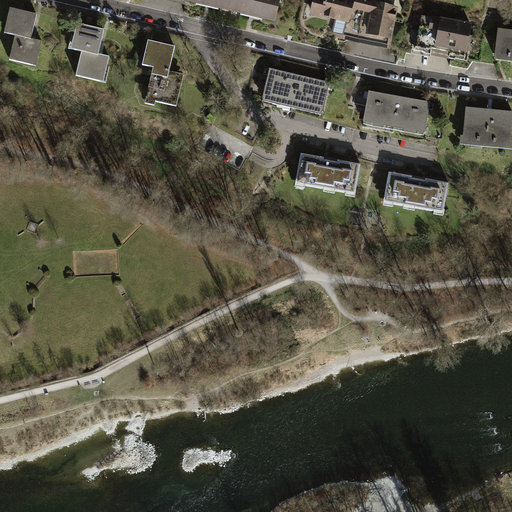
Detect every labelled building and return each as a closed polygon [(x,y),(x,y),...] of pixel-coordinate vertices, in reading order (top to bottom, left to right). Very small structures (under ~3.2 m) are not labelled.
[(274,0),(180,0),(179,5),(269,25),(274,0)] [(311,0),(308,14),(334,20),(331,35),(388,47),(397,5),(374,0),(311,0)] [(37,15),(14,9),(8,34),(15,35),(10,60),(33,65),(36,50),(40,51),(42,41),(31,39),(37,15)] [(468,26),(420,16),(413,49),(461,59),(468,26)] [(104,30),(80,25),(74,50),(82,52),(76,76),(100,82),(103,66),(107,67),(110,57),(99,54),(104,30)] [(511,31),(497,30),(493,60),(509,62),(509,58),(511,58),(511,31)] [(175,47),(152,42),(149,56),(145,55),(143,65),(153,68),(146,99),(173,106),(180,74),(169,71),(175,47)] [(329,83),(269,69),(262,98),(264,98),(264,97),(322,111),(322,112),(329,83)] [(430,103),(369,92),(364,118),(425,129),(430,103)] [(200,148),(241,170),(262,131),(225,112),(226,109),(222,107),(200,148)] [(511,119),(511,112),(466,108),(463,140),(510,145),(511,119)] [(324,158),(301,154),(296,180),(304,181),(303,185),(325,189),(325,188),(335,189),(335,191),(348,193),(348,189),(356,191),(361,164),(338,160),(338,163),(323,160),(324,158)] [(394,173),(389,172),(384,199),(392,200),(392,204),(404,206),(405,205),(415,206),(414,208),(436,212),(437,208),(444,209),(449,183),(426,179),(425,181),(411,179),(412,176),(396,173),(396,172),(394,172),(394,173)]
